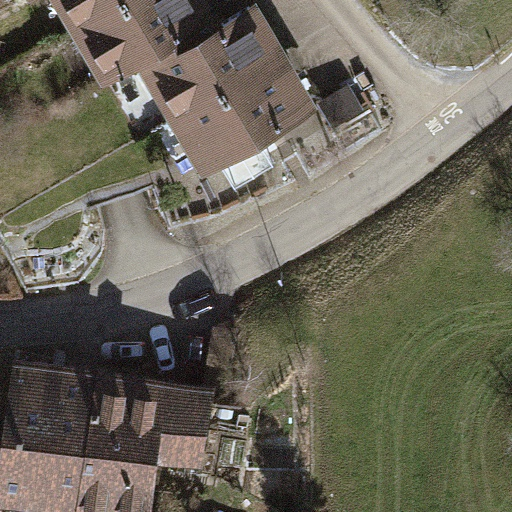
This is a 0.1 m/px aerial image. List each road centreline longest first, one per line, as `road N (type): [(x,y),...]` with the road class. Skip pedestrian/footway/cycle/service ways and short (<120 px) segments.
road 1 (tertiary): [(450,122),(307,228),(142,300),(0,326)]
road 2 (residential): [(450,122),(334,0)]
